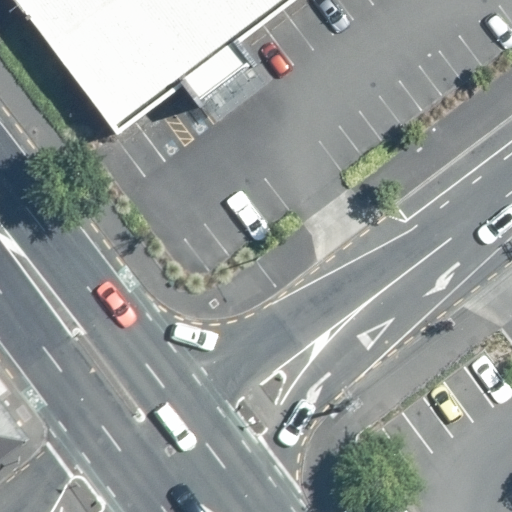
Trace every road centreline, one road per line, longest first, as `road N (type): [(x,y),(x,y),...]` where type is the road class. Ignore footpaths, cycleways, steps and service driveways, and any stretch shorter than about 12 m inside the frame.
road 1 (secondary): [(0,172),(179,404)]
road 2 (unclassified): [(350,315),(282,464),(274,511)]
road 3 (unclassified): [(350,315),(511,192)]
road 4 (unclassified): [(179,404),(262,346),(350,315)]
road 5 (secondary): [(165,511),(66,380)]
road 6 (unclassified): [(19,511),(66,380)]
road 7 (secondary): [(179,404),(262,511)]
